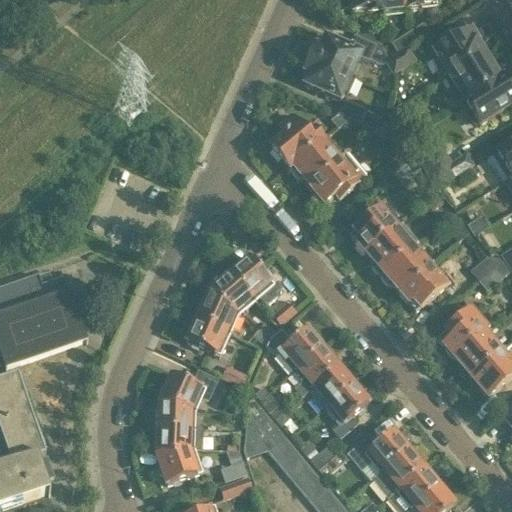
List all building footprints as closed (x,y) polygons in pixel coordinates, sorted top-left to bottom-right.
[(368,17),(380,16),(378,0),(340,0),(342,13),(352,12),(352,16),(367,14),(368,17)] [(378,0),(380,16),(405,13),(403,0),(378,0)] [(403,0),(405,13),(421,12),(421,8),(436,7),(436,2),(445,1),(445,0),(403,0)] [(364,40),(378,46),(384,34),(362,25),(357,37),(364,40)] [(402,40),(409,51),(430,37),(424,26),(402,40)] [(484,57),(476,43),(480,41),(473,30),(433,55),(448,79),(484,57)] [(387,60),(378,46),(364,40),(357,37),(355,41),(353,40),(349,51),(325,40),(320,51),(315,48),(309,62),(350,81),(360,59),(368,63),(369,62),(378,66),(387,60)] [(399,57),(407,51),(409,51),(402,40),(392,46),(399,57)] [(407,51),(399,57),(385,66),(393,78),(416,64),(407,51)] [(499,81),(484,57),(448,79),(463,104),(499,81)] [(350,81),(309,62),(303,76),(308,78),(303,88),(340,104),(350,81)] [(511,94),(503,79),(499,81),(463,104),(480,130),(511,109),(511,94)] [(339,117),(349,122),(359,126),(365,115),(344,106),(339,117)] [(402,107),(387,116),(394,128),(410,118),(402,107)] [(365,115),(359,126),(368,130),(373,118),(365,115)] [(349,122),(339,117),(332,124),(338,131),(349,122)] [(269,150),(288,173),(322,143),(314,133),(308,138),(292,119),(279,130),(285,137),(269,150)] [(338,162),(322,143),(288,173),(289,174),(292,171),(306,188),(338,162)] [(511,181),(511,180),(511,146),(496,156),(511,181)] [(394,179),(413,163),(406,152),(386,169),(394,179)] [(421,168),(428,180),(451,167),(443,154),(421,168)] [(451,167),(428,180),(436,192),(472,169),(466,158),(451,167)] [(338,162),(306,188),(324,209),(335,200),(338,204),(364,182),(345,160),(340,164),(338,162)] [(413,163),(394,179),(402,188),(420,173),(413,163)] [(436,200),(425,209),(432,217),(443,208),(436,200)] [(349,238),(365,258),(397,232),(402,228),(385,207),(349,238)] [(480,218),(469,226),(476,238),(488,230),(480,218)] [(413,251),(397,232),(365,258),(373,267),(369,269),(379,280),(413,251)] [(460,233),(451,240),(458,248),(467,241),(460,233)] [(251,245),(247,249),(259,264),(270,255),(257,240),(251,245)] [(413,251),(379,280),(389,291),(391,289),(397,295),(428,269),(413,251)] [(511,252),(502,259),(509,271),(511,268),(511,252)] [(249,261),(241,268),(237,268),(231,272),(231,276),(230,277),(254,306),(258,302),(263,307),(268,308),(277,300),(278,295),(282,291),(277,284),(272,288),(249,261)] [(471,275),(479,285),(501,266),(499,263),(487,262),(471,275)] [(501,266),(479,285),(487,295),(508,277),(501,266)] [(446,290),(428,269),(397,295),(415,317),(446,290)] [(238,319),(254,306),(230,277),(222,283),(218,283),(213,288),(213,291),(208,296),(238,319)] [(37,279),(17,286),(0,291),(0,319),(35,308),(30,293),(41,289),(37,279)] [(86,344),(69,295),(68,296),(63,281),(41,289),(30,293),(35,308),(0,319),(0,375),(5,374),(4,372),(86,344)] [(229,338),(238,319),(208,296),(204,303),(201,304),(198,312),(199,314),(195,323),(229,338)] [(287,307),(272,320),(280,329),(295,316),(287,307)] [(471,312),(436,342),(453,362),(481,339),(488,333),(471,312)] [(219,360),(229,338),(195,323),(194,326),(191,326),(188,333),(190,336),(185,345),(219,360)] [(263,327),(258,334),(267,340),(274,335),(263,327)] [(278,357),(293,374),(323,349),(316,341),(313,341),(306,333),(291,346),(281,333),(269,344),(265,351),(278,357)] [(267,340),(258,334),(253,341),(263,348),(267,340)] [(481,339),(453,362),(461,371),(458,374),(466,382),(496,357),(481,339)] [(332,358),(323,349),(293,374),(308,392),(337,369),(331,361),(332,358)] [(511,375),(496,357),(466,382),(477,396),(480,394),(488,403),(511,382),(511,375)] [(324,411),(354,386),(348,378),(344,378),(337,369),(308,392),(324,411)] [(244,391),(249,380),(227,370),(222,381),(244,391)] [(8,384),(5,374),(0,375),(0,511),(49,496),(37,463),(46,460),(18,380),(8,384)] [(171,378),(166,389),(162,390),(159,397),(160,400),(195,415),(201,400),(207,403),(216,383),(199,376),(193,388),(171,378)] [(362,395),(354,386),(324,411),(340,430),(335,435),(341,442),(356,428),(351,422),(369,407),(361,398),(362,395)] [(254,398),(260,404),(269,397),(263,390),(254,398)] [(194,416),(195,415),(160,400),(160,401),(157,408),(157,412),(153,415),(153,422),(157,426),(157,433),(194,435),(194,416)] [(246,462),(267,455),(284,440),(253,404),(249,405),(243,454),(246,462)] [(275,423),(284,415),(278,409),(270,416),(275,423)] [(289,422),(284,415),(275,423),(281,429),(289,422)] [(158,465),(193,454),(202,455),(202,435),(194,435),(157,433),(156,442),(153,444),(153,451),(156,454),(156,459),(158,465)] [(380,474),(409,450),(402,442),(399,443),(392,434),(374,450),(368,442),(349,457),(372,484),(381,475),(380,474)] [(292,449),(284,440),(267,455),(275,464),(292,449)] [(301,453),(307,460),(315,452),(309,446),(301,453)] [(300,459),(292,449),(275,464),(283,473),(300,459)] [(325,468),(336,459),(328,449),(310,464),(319,474),(325,468)] [(396,493),(423,470),(416,462),(417,459),(409,450),(380,474),(381,475),(372,484),(387,502),(397,494),(396,493)] [(158,465),(159,468),(157,470),(160,478),(162,479),(166,489),(201,477),(193,454),(158,465)] [(239,456),(226,456),(230,466),(241,462),(239,456)] [(307,468),(300,459),(283,473),(290,482),(307,468)] [(221,474),(225,486),(246,478),(242,466),(221,474)] [(315,477),(307,468),(290,482),(298,491),(315,477)] [(325,468),(319,474),(326,483),(333,477),(325,468)] [(411,511),(439,486),(433,479),(430,479),(423,470),(396,493),(397,494),(387,502),(395,511),(411,511)] [(323,486),(315,477),(298,491),(306,501),(323,486)] [(248,482),(219,492),(223,503),(252,493),(248,482)] [(331,496),(323,486),(306,501),(314,510),(331,496)] [(450,511),(455,509),(448,500),(448,497),(439,486),(411,511),(450,511)] [(314,510),(315,511),(329,511),(339,505),(331,496),(314,510)]
